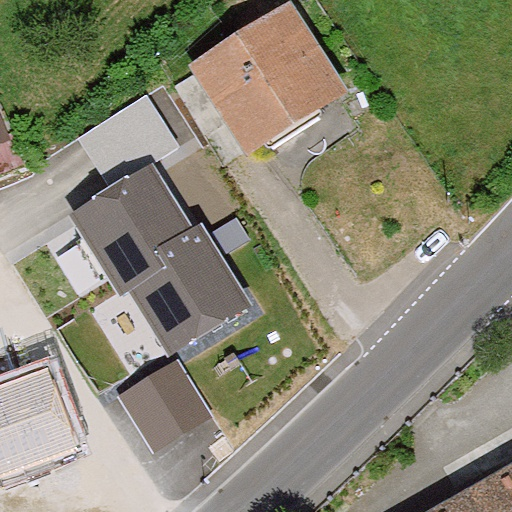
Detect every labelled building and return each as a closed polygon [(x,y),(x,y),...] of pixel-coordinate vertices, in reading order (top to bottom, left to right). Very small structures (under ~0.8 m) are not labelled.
[(286,10),(189,73),(244,159),(342,96),(286,10)] [(8,103),(0,104),(0,169),(23,164),(8,103)] [(152,164),(72,215),(116,285),(121,282),(196,234),(152,164)] [(203,230),(196,234),(121,282),(167,358),(251,306),(203,230)] [(212,417),(177,361),(118,398),(153,454),(212,417)] [(0,479),(83,449),(51,362),(0,381),(0,479)] [(511,511),(511,469),(435,511),(511,511)]
